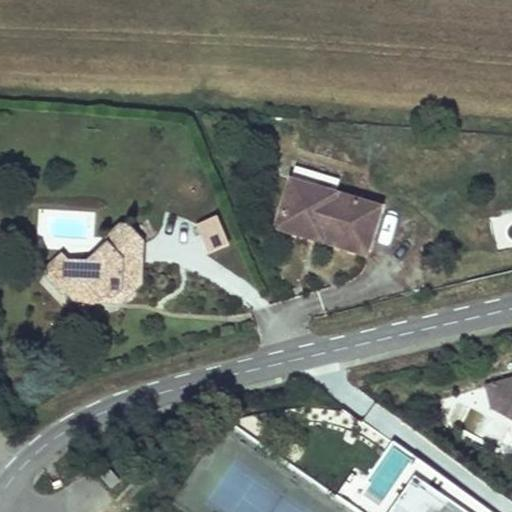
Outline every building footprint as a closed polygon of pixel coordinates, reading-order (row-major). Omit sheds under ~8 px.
[(293,165),(288,181),(333,196),(338,180),(293,165)] [(333,196),(288,181),(274,225),(364,255),(378,211),(333,196)] [(61,286),(81,311),(87,306),(95,298),(129,298),(141,282),(140,239),(132,230),(121,230),(110,237),(109,246),(88,262),(65,264),(57,272),(66,282),(61,286)] [(58,289),(61,286),(66,282),(57,272),(65,264),(68,261),(59,252),(40,270),(58,289)] [(511,402),(506,376),(485,380),(489,402),(511,415),(511,402)] [(385,511),(491,511),(438,472),(432,480),(418,469),(385,511)] [(110,471),(101,478),(110,489),(119,482),(110,471)]
